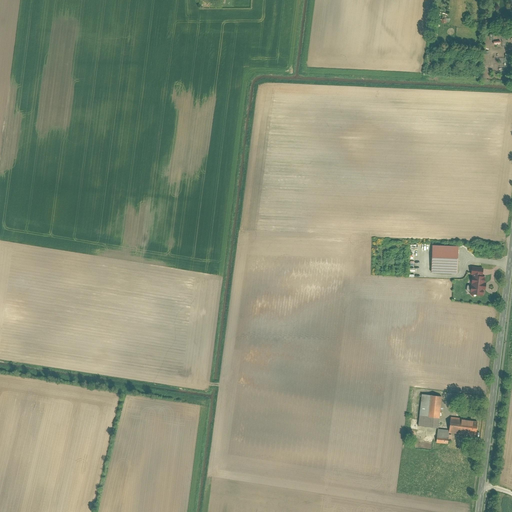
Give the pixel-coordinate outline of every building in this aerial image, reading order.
[(459,246),(433,245),(432,273),(457,274),(459,246)] [(483,268),(472,267),(471,275),(472,275),(470,295),(483,296),(485,277),(482,276),(483,268)] [(437,394),(418,392),(414,423),(434,425),(437,394)] [(474,420),(447,416),(445,428),(445,431),(472,435),(474,420)] [(445,428),(434,427),(433,438),(444,439),(445,431),(445,428)]
